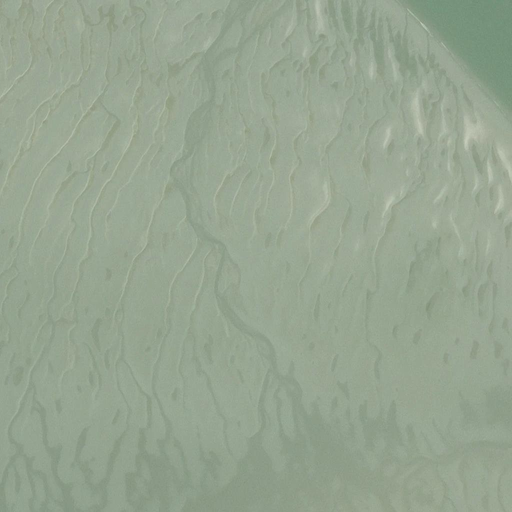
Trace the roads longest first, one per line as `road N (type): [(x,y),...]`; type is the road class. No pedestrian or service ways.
road 1 (trunk): [(195,511),(209,0)]
road 2 (trunk): [(173,0),(161,511)]
